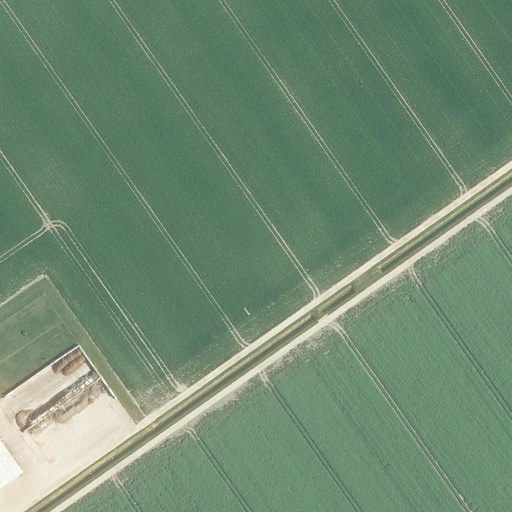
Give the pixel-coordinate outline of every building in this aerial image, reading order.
[(71,381),(75,390),(88,385),(83,375),(71,381)] [(46,396),(53,405),(71,389),(64,380),(46,396)] [(99,385),(93,387),(95,396),(102,394),(99,385)] [(68,417),(78,412),(76,408),(66,412),(68,417)] [(102,435),(107,441),(116,432),(105,421),(96,430),(98,432),(95,435),(98,438),(102,435)] [(0,487),(22,472),(0,441),(0,487)] [(60,477),(59,471),(55,471),(55,465),(47,465),(48,478),(60,477)]
